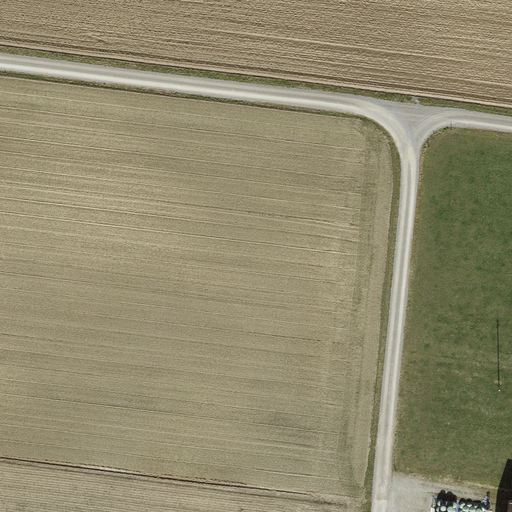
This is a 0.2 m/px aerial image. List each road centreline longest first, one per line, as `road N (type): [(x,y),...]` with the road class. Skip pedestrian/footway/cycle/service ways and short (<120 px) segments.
road 1 (track): [(0,63),(511,127)]
road 2 (track): [(382,511),(418,115)]
